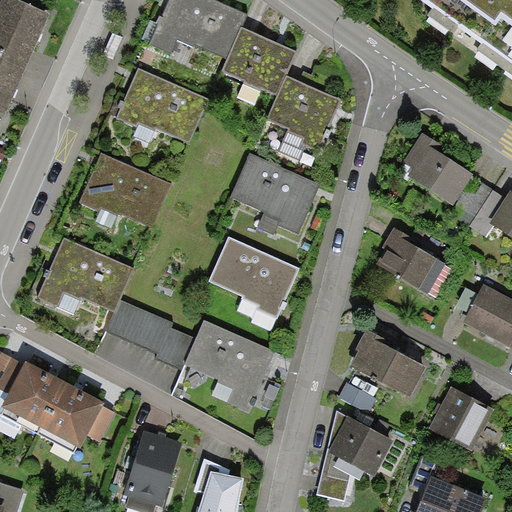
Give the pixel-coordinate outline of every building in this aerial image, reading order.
[(19,0),(1,0),(0,3),(0,54),(28,67),(35,50),(51,13),(19,0)] [(248,14),(215,0),(168,0),(150,45),(171,54),(177,40),(193,47),(195,44),(228,58),(241,27),(242,27),(248,14)] [(511,0),(422,0),(511,64),(511,0)] [(242,27),(241,27),(228,58),(222,71),(245,81),(243,83),(260,91),(261,88),(278,95),(287,75),(297,51),(242,27)] [(20,84),(28,67),(0,54),(0,112),(7,116),(20,84)] [(209,99),(139,68),(117,118),(136,126),(138,122),(154,130),(155,127),(189,142),(209,99)] [(341,99),(287,75),(278,95),(268,120),(288,128),(287,131),(304,138),(302,141),(307,143),(320,149),(341,99)] [(300,160),(307,143),(302,141),(304,138),(287,131),(278,150),(300,160)] [(443,147),(422,134),(403,163),(413,169),(408,178),(454,207),(473,177),(474,176),(439,154),(443,147)] [(171,184),(102,153),(80,203),(99,211),(100,207),(117,215),(118,212),(152,227),(171,184)] [(321,185),(250,154),(231,197),(265,213),(258,228),(274,235),(278,226),(299,235),(321,185)] [(493,190),(473,177),(454,207),(449,214),(469,226),(493,190)] [(506,199),(493,190),(469,226),(486,238),(493,227),(489,225),(506,199)] [(511,192),(506,199),(489,225),(493,227),(511,239),(511,192)] [(411,238),(394,228),(373,264),(435,300),(452,269),(408,244),(411,238)] [(134,269),(65,238),(38,298),(57,307),(64,292),(81,300),(82,298),(115,312),(120,299),(134,269)] [(300,270),(231,238),(210,282),(243,297),(242,299),(258,306),(256,310),(277,319),(300,270)] [(511,299),(484,285),(463,323),(511,349),(511,299)] [(174,322),(120,299),(115,312),(107,331),(159,353),(156,358),(183,370),(185,365),(197,338),(171,327),(174,322)] [(276,351),(205,320),(197,338),(185,365),(218,379),(217,382),(234,389),(228,403),(249,412),(276,351)] [(377,336),(366,331),(356,351),(359,353),(351,369),(355,371),(354,373),(411,401),(427,369),(374,341),(377,336)] [(0,379),(0,388),(8,393),(24,363),(2,352),(0,355),(0,368),(5,371),(0,379)] [(42,427),(66,381),(52,374),(26,360),(24,363),(8,393),(2,406),(42,427)] [(66,381),(42,427),(81,448),(88,435),(104,406),(105,402),(77,387),(66,381)] [(377,399),(347,382),(338,397),(368,414),(377,399)] [(494,410),(451,387),(429,430),(472,452),(474,449),(490,457),(504,430),(488,422),(494,410)] [(115,412),(104,406),(88,435),(99,441),(115,412)] [(393,442),(337,412),(317,495),(345,502),(353,467),(374,479),(393,442)] [(159,435),(143,430),(124,494),(130,496),(126,507),(142,511),(153,511),(156,505),(165,508),(171,486),(169,485),(182,442),(166,437),(163,436),(159,435)] [(230,469),(204,459),(194,491),(205,492),(212,471),(229,475),(230,469)] [(229,475),(212,471),(205,492),(198,511),(237,511),(244,479),(229,475)] [(480,511),(486,499),(432,478),(418,511),(480,511)] [(0,511),(17,511),(24,490),(0,482),(0,511)]
